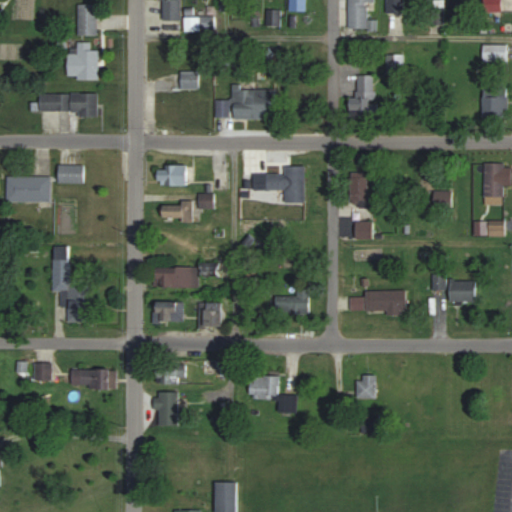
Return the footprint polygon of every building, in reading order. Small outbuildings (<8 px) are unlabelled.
[(181,0),(159,0),(159,1),(164,1),(164,21),(182,21),(181,0)] [(309,11),(308,0),(291,0),(292,11),(309,11)] [(377,2),(376,0),(350,0),(350,28),(370,28),(370,2),(377,2)] [(485,0),(486,12),(504,12),(504,0),(485,0)] [(99,36),(99,3),(80,3),(80,36),(99,36)] [(79,48),(70,48),(70,80),(100,80),(100,49),(92,49),(92,42),(79,42),(79,48)] [(509,61),(509,44),(485,44),(485,61),(509,61)] [(172,74),(183,74),(183,87),(201,87),(201,59),(172,59),(172,74)] [(378,74),(359,74),(359,97),(352,97),(352,115),(378,115),(378,74)] [(234,86),(234,99),(218,99),(218,119),(278,119),(278,86),(234,86)] [(485,86),(485,116),(510,116),(510,86),(485,86)] [(209,119),(209,101),(185,101),(185,92),(156,93),(156,120),(209,119)] [(100,113),(100,93),(42,93),(42,113),(100,113)] [(439,160),(418,160),(418,188),(433,188),(432,205),(454,206),(454,190),(439,190),(439,160)] [(506,162),(487,162),(487,196),(506,196),(506,162)] [(87,183),(87,165),(61,165),(61,183),(87,183)] [(194,185),(194,166),(161,166),(161,185),(194,185)] [(255,190),(287,190),(287,202),(307,202),(307,171),(255,172),(255,190)] [(374,206),(374,171),(353,171),(353,206),(374,206)] [(9,175),(9,202),(53,202),(53,175),(9,175)] [(165,219),(198,220),(198,202),(165,202),(165,219)] [(375,238),(375,221),(358,221),(358,238),(375,238)] [(56,291),(70,291),(70,320),(94,320),(93,283),(73,283),(73,248),(65,248),(65,254),(56,254),(56,291)] [(229,277),(228,266),(160,267),(160,288),(202,287),(202,277),(229,277)] [(452,302),(479,302),(479,280),(452,280),(452,302)] [(300,295),(278,295),(278,315),(312,315),(312,286),(300,286),(300,295)] [(368,290),(368,313),(409,313),(409,290),(368,290)] [(186,301),(157,301),(156,321),(186,322),(186,301)] [(224,302),(207,302),(207,329),(224,329),(224,302)] [(169,383),(188,383),(188,365),(169,365),(169,383)] [(119,388),(119,368),(81,368),(81,388),(119,388)] [(282,375),(254,374),(253,399),(288,400),(287,410),(298,411),(298,396),(281,395),(282,375)] [(378,377),(359,377),(359,399),(378,399),(378,377)] [(182,426),(182,391),(158,391),(158,426),(182,426)] [(239,511),(240,481),(218,481),(217,511),(239,511)]
